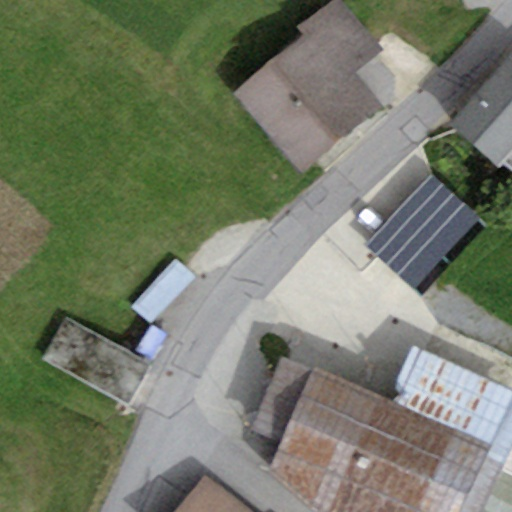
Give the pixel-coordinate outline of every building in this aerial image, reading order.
[(380,51),(337,0),(297,34),(303,40),(236,96),(304,176),(379,113),(349,78),(380,51)] [(511,148),(511,55),(449,124),(496,166),(511,148)] [(152,364),(66,316),(42,359),(128,406),(152,364)] [(312,368),(281,356),(252,428),(282,441),(268,473),(315,511),(457,511),(511,400),(511,398),(511,390),(414,347),(391,399),(313,365),(312,368)] [(480,511),(511,446),(511,400),(457,511),(480,511)] [(258,511),(204,470),(171,511),(258,511)]
